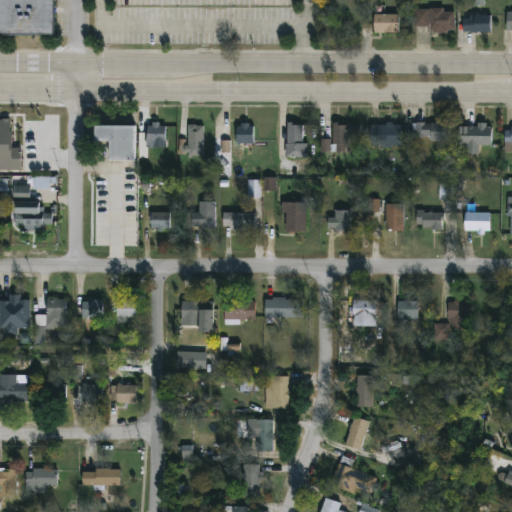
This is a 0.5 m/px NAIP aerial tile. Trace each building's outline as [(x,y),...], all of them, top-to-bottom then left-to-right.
[(52,0),(53,36),(0,36),(0,0),(52,0)] [(414,11),(454,10),(454,33),(428,34),(428,28),(414,28),(414,11)] [(398,15),(398,34),(373,34),(373,15),(398,15)] [(490,33),(462,33),(462,16),(490,16),(490,33)] [(165,149),(147,149),(147,124),(165,124),(165,149)] [(413,125),(449,125),(449,141),(413,141),(413,125)] [(236,126),(253,126),(253,145),(236,145),(236,126)] [(287,158),(287,126),(306,126),(306,158),(287,158)] [(0,127),(10,127),(10,144),(0,144),(0,127)] [(134,127),(134,162),(109,162),(109,143),(94,143),(94,127),(134,127)] [(202,155),(188,155),(188,127),(202,127),(202,155)] [(333,147),(333,127),(360,127),(360,147),(333,147)] [(370,149),(370,127),(401,127),(401,149),(370,149)] [(459,127),(491,127),(491,147),(459,147),(459,127)] [(230,141),(221,141),(222,153),(231,153),(230,141)] [(50,189),(50,177),(34,177),(34,189),(50,189)] [(264,191),(276,191),(277,178),(264,178),(264,191)] [(261,198),(261,180),(248,180),(248,198),(261,198)] [(440,200),(453,199),(453,183),(439,184),(440,200)] [(31,198),(31,186),(14,186),(14,198),(31,198)] [(363,214),(363,201),(380,201),(380,231),(356,231),(356,214),(363,214)] [(43,232),(13,232),(13,203),(41,203),(41,215),(52,215),(52,226),(43,226),(43,232)] [(214,230),(191,230),(191,214),(199,214),(199,203),(214,203),(214,230)] [(306,204),(306,234),(282,234),(282,204),(306,204)] [(386,231),(386,206),(403,206),(403,231),(386,231)] [(350,212),(350,231),(328,231),(328,220),(334,220),(334,212),(350,212)] [(170,213),(170,231),(150,231),(150,213),(170,213)] [(254,230),(222,230),(222,214),(254,214),(254,230)] [(490,233),(463,233),(463,214),(490,214),(490,233)] [(443,216),(442,232),(419,231),(420,215),(443,216)] [(0,318),(0,300),(30,300),(30,318),(0,318)] [(66,327),(46,327),(46,300),(66,300),(66,327)] [(265,319),(265,300),(303,300),(303,319),(265,319)] [(137,301),(137,326),(116,326),(116,301),(137,301)] [(213,301),(213,321),(181,321),(181,301),(213,301)] [(255,301),(255,321),(224,321),(224,301),(255,301)] [(448,329),(448,301),(469,301),(469,329),(448,329)] [(103,318),(82,318),(82,302),(103,302),(103,318)] [(353,327),(353,302),(375,302),(375,327),(353,327)] [(417,321),(397,321),(397,302),(417,302),(417,321)] [(197,369),(177,369),(177,353),(197,353),(197,369)] [(81,366),(73,366),(74,380),(82,380),(81,366)] [(373,408),(356,408),(356,376),(373,376),(373,408)] [(0,377),(29,377),(29,402),(0,402),(0,377)] [(289,409),(266,409),(266,377),(289,377),(289,409)] [(240,392),(258,391),(258,379),(240,380),(240,392)] [(66,402),(46,402),(46,385),(66,385),(66,402)] [(102,386),(102,403),(81,403),(81,386),(102,386)] [(136,386),(136,404),(109,404),(109,386),(136,386)] [(344,447),(354,417),(370,423),(360,452),(344,447)] [(256,452),(256,421),(274,421),(274,452),(256,452)] [(182,446),(182,461),(193,461),(192,446),(182,446)] [(330,486),(340,464),(365,476),(355,498),(330,486)] [(243,499),(243,466),(259,466),(259,499),(243,499)] [(16,495),(0,495),(0,470),(16,470),(16,495)] [(27,489),(27,471),(57,471),(57,489),(27,489)] [(120,472),(120,487),(82,487),(82,472),(120,472)] [(320,511),(324,500),(340,504),(338,511),(320,511)]
